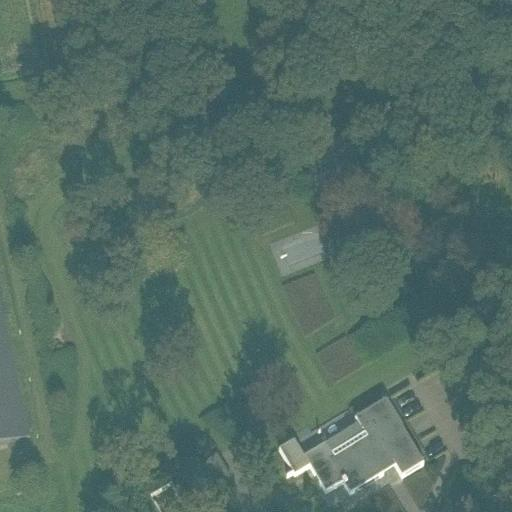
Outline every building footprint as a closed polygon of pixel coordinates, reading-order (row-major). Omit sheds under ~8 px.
[(340,181),(351,184),(363,153),(326,140),(315,173),(321,175),(317,184),(336,191),(340,181)] [(0,446),(29,440),(0,310),(0,446)] [(401,480),(422,468),(385,406),(355,424),(357,428),(302,458),(293,443),(277,452),(292,479),(309,469),(324,496),(342,486),(348,497),(394,470),(401,480)] [(212,493),(230,481),(215,459),(197,470),(212,493)] [(208,511),(229,511),(224,502),(208,510),(208,511)]
